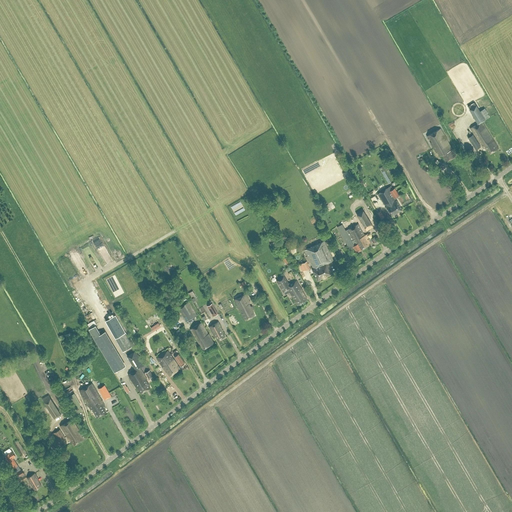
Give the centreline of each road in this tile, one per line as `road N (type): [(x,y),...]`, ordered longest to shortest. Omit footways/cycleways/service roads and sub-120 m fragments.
road 1 (unclassified): [(34,511),(511,166)]
road 2 (track): [(508,194),(211,404)]
road 3 (track): [(82,404),(54,326),(1,231)]
